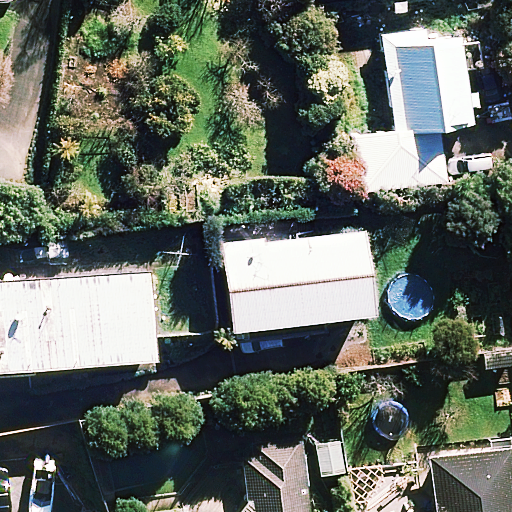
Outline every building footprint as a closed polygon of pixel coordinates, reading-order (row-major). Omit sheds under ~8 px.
[(474,63),(472,39),(390,47),(398,135),(376,137),(380,171),(440,166),(436,123),(465,120),(460,64),(474,63)] [(369,313),(359,229),(258,241),(258,235),(218,240),(229,329),(369,313)] [(213,333),(207,249),(154,253),(161,337),(213,333)] [(0,369),(151,359),(145,271),(0,280),(0,369)] [(306,511),(300,438),(243,443),(248,511),(306,511)] [(511,511),(511,475),(509,448),(429,457),(435,511),(511,511)]
